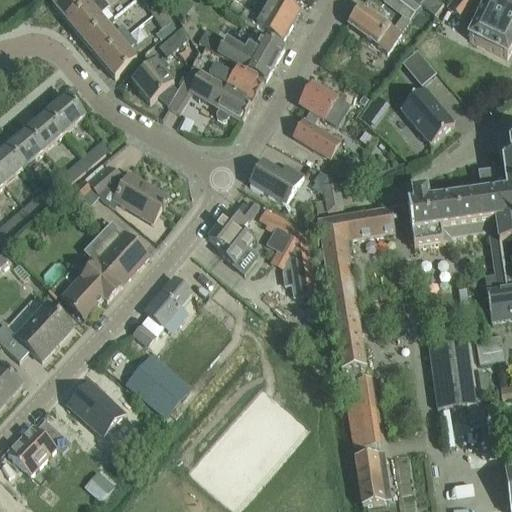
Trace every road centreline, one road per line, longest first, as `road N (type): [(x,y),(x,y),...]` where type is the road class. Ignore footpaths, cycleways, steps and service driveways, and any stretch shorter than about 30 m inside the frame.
road 1 (residential): [(0,444),(229,186)]
road 2 (residential): [(229,186),(124,121),(53,49),(0,51)]
road 3 (residential): [(229,186),(339,0)]
road 4 (residential): [(365,206),(405,191),(511,124)]
